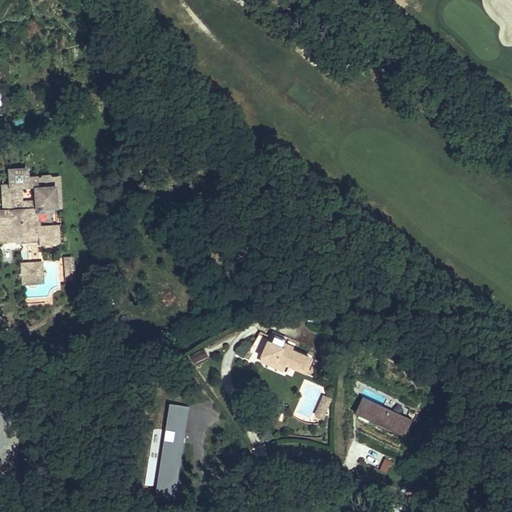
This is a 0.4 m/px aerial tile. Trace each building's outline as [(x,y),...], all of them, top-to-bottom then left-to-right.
[(47,219),(47,204),(32,204),(32,227),(24,227),(15,227),(15,209),(24,209),(24,192),(6,191),(6,209),(0,208),(0,261),(29,262),(29,269),(29,275),(50,275),(50,238),(50,219),(47,219)] [(47,219),(50,219),(50,238),(56,238),(56,204),(47,204),(47,219)] [(15,227),(24,227),(24,209),(15,209),(15,227)] [(74,256),(57,258),(60,283),(77,281),(74,256)] [(61,313),(61,285),(50,285),(50,312),(61,313)] [(27,313),(28,292),(10,291),(9,312),(27,313)] [(289,365),(288,362),(283,360),(286,355),(274,349),(270,357),(266,355),(259,369),(280,381),(282,376),(295,383),(294,385),(295,387),(299,389),(301,389),(308,375),(289,365)] [(280,381),(259,369),(257,374),(278,385),(280,381)] [(153,421),(146,485),(155,486),(154,498),(178,501),(188,406),(168,404),(166,422),(153,421)] [(381,421),(364,409),(358,418),(362,421),(356,430),(365,436),(367,433),(399,455),(410,440),(405,437),(381,421)] [(319,436),(326,416),(317,413),(310,432),(319,436)] [(409,430),(386,413),(381,421),(405,437),(409,430)]
